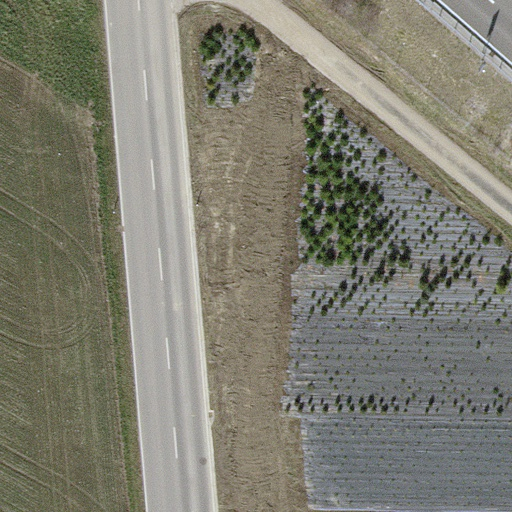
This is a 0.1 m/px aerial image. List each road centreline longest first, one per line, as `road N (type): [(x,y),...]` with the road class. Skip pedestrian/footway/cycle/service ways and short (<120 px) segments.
road 1 (primary): [(184,511),(143,0)]
road 2 (track): [(511,206),(257,0)]
